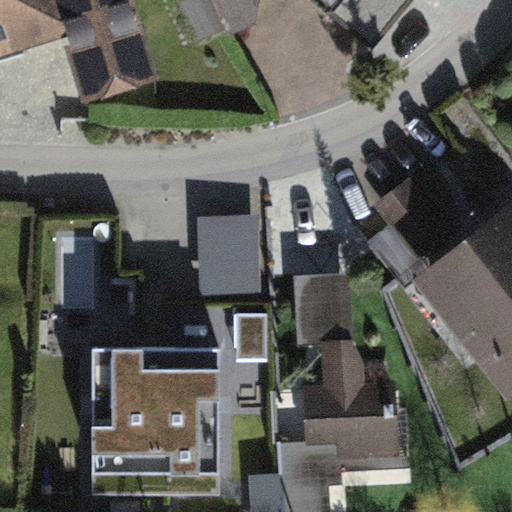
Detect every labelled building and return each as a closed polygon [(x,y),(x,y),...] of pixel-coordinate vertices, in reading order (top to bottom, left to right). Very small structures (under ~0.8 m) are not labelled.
[(0,0),(0,58),(64,38),(85,105),(159,83),(133,0),(0,0)] [(226,32),(211,0),(184,0),(178,3),(198,46),(226,32)] [(211,0),(226,32),(228,37),(255,26),(260,0),(211,0)] [(307,0),(374,54),(418,0),(307,0)] [(413,286),(509,403),(511,400),(511,210),(466,248),(410,180),(375,208),(390,226),(367,245),(406,292),(413,286)] [(259,218),(197,219),(199,298),(261,297),(259,218)] [(353,344),(350,275),(294,278),(297,348),(323,347),(323,345),(353,344)] [(325,388),(305,389),(309,446),(339,444),(340,460),(398,457),(394,384),(368,386),(353,344),(323,345),(323,347),(325,388)] [(91,350),(93,498),(220,497),(219,349),(91,350)] [(281,441),(302,441),(302,390),(281,390),(281,441)] [(284,511),(282,476),(250,478),(251,511),(284,511)]
